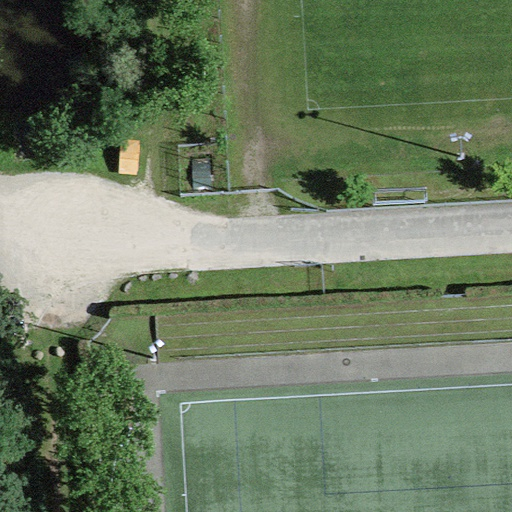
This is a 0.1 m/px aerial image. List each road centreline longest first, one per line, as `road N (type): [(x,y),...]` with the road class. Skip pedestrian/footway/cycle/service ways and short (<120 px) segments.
road 1 (residential): [(188,240),(511,223)]
road 2 (residential): [(188,240),(48,232),(0,215)]
road 3 (track): [(0,220),(36,235),(188,240)]
